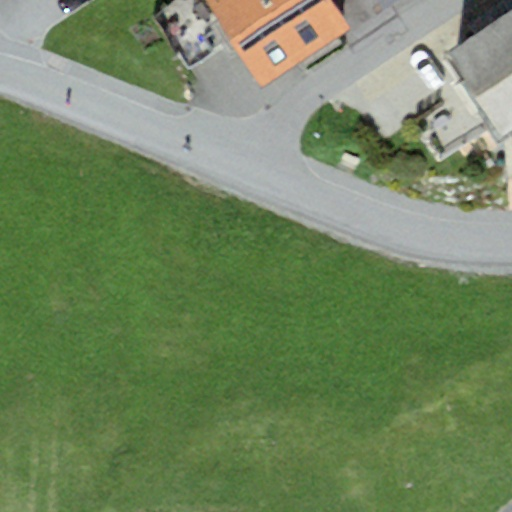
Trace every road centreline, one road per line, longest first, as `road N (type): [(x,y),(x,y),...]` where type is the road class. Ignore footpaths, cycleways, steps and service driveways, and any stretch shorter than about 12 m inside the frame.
road 1 (residential): [(245,162),(389,223),(429,234),(511,238)]
road 2 (residential): [(0,68),(245,162)]
road 3 (residential): [(439,0),(351,55),(258,138),(245,162)]
